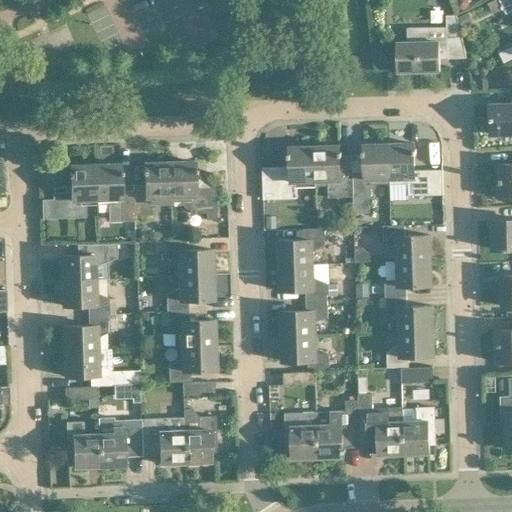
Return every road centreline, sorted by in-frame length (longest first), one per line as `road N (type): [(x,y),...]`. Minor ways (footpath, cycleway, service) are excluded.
road 1 (residential): [(468,506),(456,126),(447,111)]
road 2 (residential): [(254,486),(243,123)]
road 3 (residential): [(21,222),(21,133),(243,123)]
road 4 (residential): [(28,451),(21,222)]
road 5 (residential): [(243,123),(272,109),(447,111)]
road 6 (residential): [(100,492),(254,486)]
